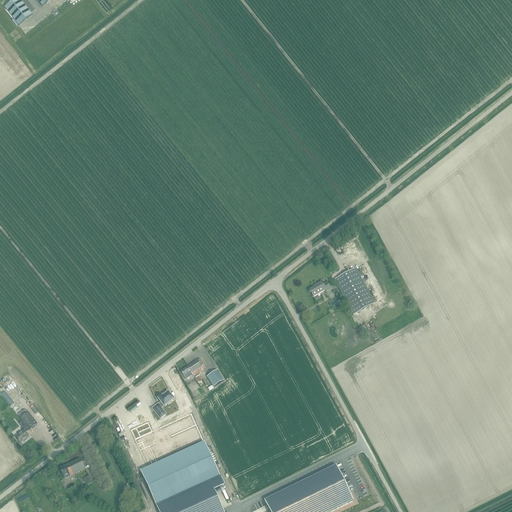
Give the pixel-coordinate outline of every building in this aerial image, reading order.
[(18,26),(32,15),(20,0),(13,0),(4,8),(18,26)] [(362,243),(349,249),(352,254),(354,253),(357,259),(368,254),(362,243)] [(356,268),(334,280),(353,315),(375,303),(356,268)] [(326,291),(330,289),(327,282),(322,284),(321,282),(315,285),(316,286),(309,289),(313,296),(325,289),(326,291)] [(206,368),(204,364),(200,359),(181,372),(186,380),(193,375),(194,377),(206,368)] [(217,370),(207,377),(213,387),(224,381),(217,370)] [(199,391),(196,386),(195,386),(193,382),(191,383),(196,393),(199,391)] [(158,404),(152,409),(160,419),(166,414),(161,408),(164,406),(164,407),(174,399),(168,392),(162,397),(161,395),(158,398),(161,402),(158,404)] [(29,430),(37,424),(28,412),(20,419),(22,422),(19,424),(21,427),(21,428),(23,431),(15,437),(20,444),(23,441),(24,442),(27,440),(26,439),(29,437),(25,432),(28,429),(29,430)] [(148,423),(131,431),(148,469),(204,443),(204,442),(195,422),(191,414),(152,431),(148,423)] [(148,469),(141,472),(156,506),(209,481),(220,477),(204,443),(148,469)] [(65,479),(86,469),(80,458),(60,469),(65,479)] [(336,465),(264,501),(269,511),(331,511),(353,501),(336,465)] [(223,511),(209,481),(156,506),(158,511),(223,511)]
